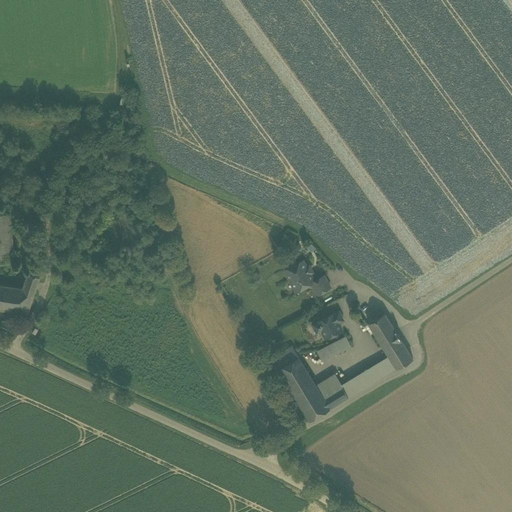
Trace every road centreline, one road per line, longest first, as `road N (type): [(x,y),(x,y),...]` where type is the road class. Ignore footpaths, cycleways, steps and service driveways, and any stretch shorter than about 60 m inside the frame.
road 1 (unclassified): [(347,511),(259,462),(0,345)]
road 2 (track): [(7,348),(35,314),(48,279),(44,228),(54,197),(131,70)]
road 3 (track): [(511,260),(407,330)]
